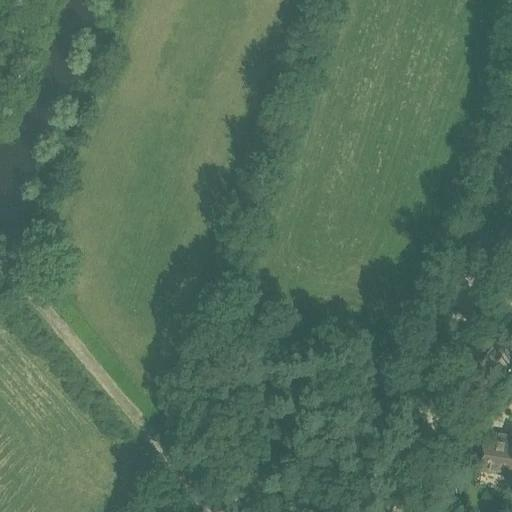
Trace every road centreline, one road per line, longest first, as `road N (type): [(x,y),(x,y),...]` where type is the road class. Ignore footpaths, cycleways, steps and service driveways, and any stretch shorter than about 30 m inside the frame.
road 1 (track): [(394,511),(511,152)]
road 2 (track): [(0,255),(221,511)]
